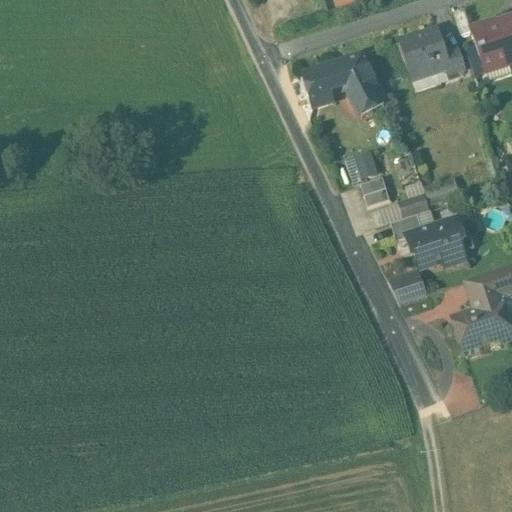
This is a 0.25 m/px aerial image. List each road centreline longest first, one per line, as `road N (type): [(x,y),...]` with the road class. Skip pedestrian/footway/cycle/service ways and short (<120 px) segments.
road 1 (residential): [(268,56),(426,401)]
road 2 (residential): [(268,56),(442,0)]
